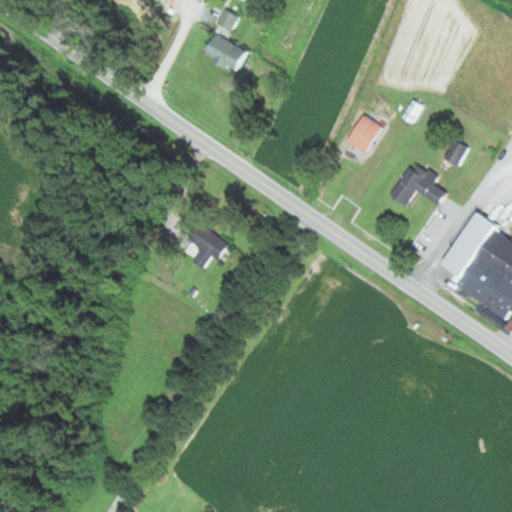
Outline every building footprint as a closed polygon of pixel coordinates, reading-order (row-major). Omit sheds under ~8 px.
[(239,14),(225,8),(219,22),(233,28),(239,14)] [(249,49),(219,33),(207,54),(237,70),(249,49)] [(422,104),(413,99),(405,116),(414,120),(422,104)] [(369,151),(385,125),(366,113),(349,139),(369,151)] [(414,160),(393,193),(409,204),(419,190),(441,203),(449,191),(435,182),(439,176),(414,160)] [(192,237),(205,247),(195,259),(205,267),(215,254),(220,258),(231,243),(203,222),(192,237)] [(456,278),(507,327),(511,329),(511,236),(494,227),(478,257),(469,253),(456,278)]
